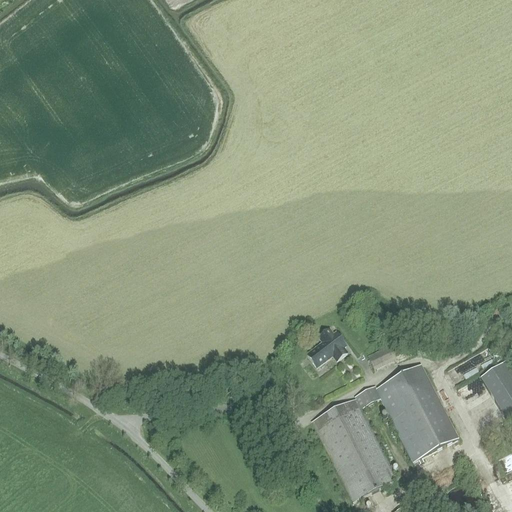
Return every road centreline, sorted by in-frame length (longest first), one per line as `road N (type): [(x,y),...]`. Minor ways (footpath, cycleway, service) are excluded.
road 1 (unclassified): [(0,355),(122,426),(208,511)]
road 2 (track): [(506,507),(435,364)]
